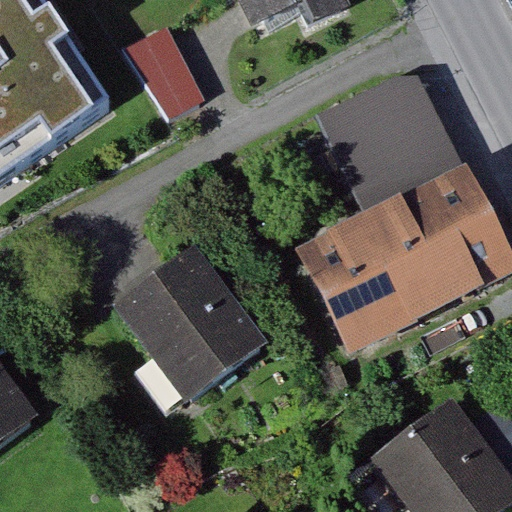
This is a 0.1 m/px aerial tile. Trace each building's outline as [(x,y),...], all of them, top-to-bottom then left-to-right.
[(0,0),(0,208),(120,130),(33,0),(0,0)] [(231,0),(255,46),(337,5),(335,0),(231,0)] [(407,94),(320,138),(362,221),(449,178),(407,94)] [(511,277),(466,189),(296,277),(347,376),(511,290),(511,277)] [(198,421),(270,360),(190,267),(119,328),(198,421)] [(0,458),(35,432),(0,384),(0,458)] [(377,473),(405,511),(511,511),(511,487),(457,414),(377,473)]
